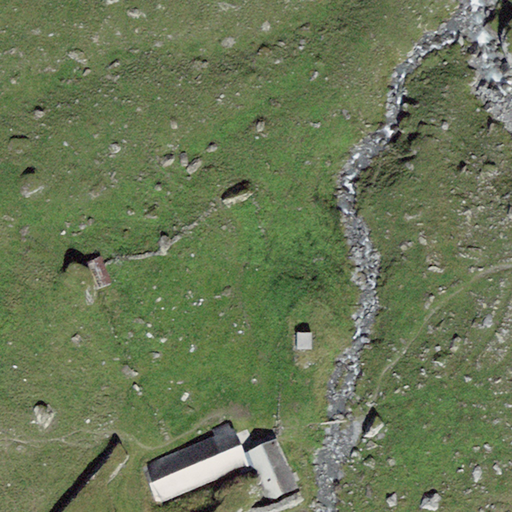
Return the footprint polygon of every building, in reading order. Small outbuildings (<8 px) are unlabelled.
[(99,262),(87,267),(94,285),(106,280),(99,262)] [(192,452),(207,487),(252,467),(238,433),(192,452)] [(265,476),(293,464),(283,442),(255,454),(265,476)] [(146,472),(161,506),(207,487),(192,452),(146,472)] [(274,499),(302,487),(293,464),(265,476),(274,499)]
